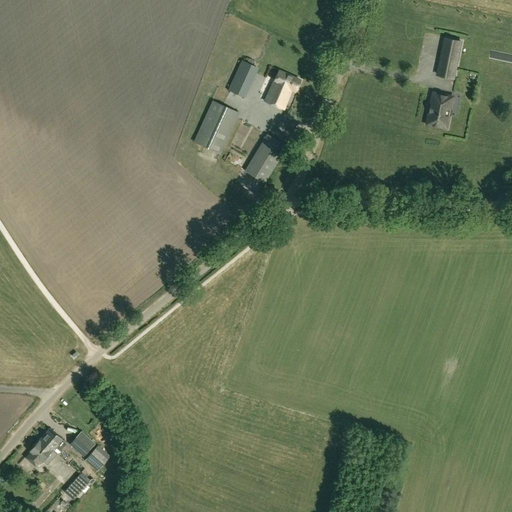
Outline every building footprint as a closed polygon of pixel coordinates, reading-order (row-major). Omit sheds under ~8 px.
[(438,75),(454,78),(461,42),(445,38),(438,75)] [(250,100),(263,71),(250,65),(237,94),(250,100)] [(296,92),(301,80),(278,70),(264,101),(283,109),(291,90),(296,92)] [(448,108),(450,97),(434,93),(431,105),(432,105),(430,112),(427,124),(447,128),(449,116),(445,115),(446,108),(448,108)] [(220,154),(239,113),(213,101),(195,143),(220,154)] [(250,157),(264,133),(248,123),(233,147),(250,157)] [(265,183),(286,146),(276,140),(270,151),(260,146),(245,171),(265,183)] [(50,429),(38,442),(41,445),(43,443),(54,452),(55,450),(59,453),(60,453),(63,450),(63,449),(67,444),(50,429)] [(76,436),(70,443),(84,456),(90,448),(76,436)] [(57,454),(58,454),(59,453),(55,450),(54,452),(43,443),(41,445),(38,442),(31,451),(32,452),(26,458),(36,467),(42,460),(48,465),(57,454)] [(95,449),(89,455),(86,459),(98,470),(101,466),(107,459),(95,449)] [(62,478),(66,472),(60,468),(56,474),(62,478)] [(88,481),(80,474),(64,492),(72,501),(88,481)]
